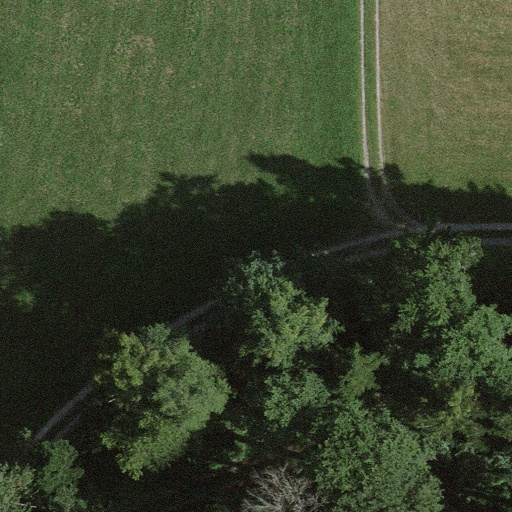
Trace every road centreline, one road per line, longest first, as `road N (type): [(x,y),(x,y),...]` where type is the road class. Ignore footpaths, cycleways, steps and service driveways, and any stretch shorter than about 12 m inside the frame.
road 1 (track): [(0,471),(137,358),(248,292),(383,238),(511,230)]
road 2 (track): [(383,238),(371,0)]
